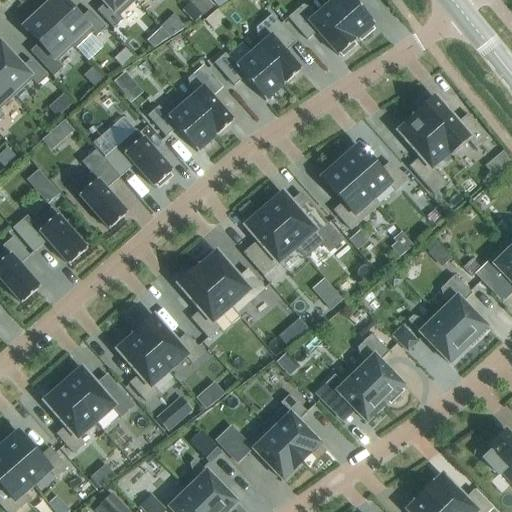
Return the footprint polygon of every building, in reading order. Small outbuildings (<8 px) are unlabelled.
[(61,0),(54,0),(41,12),(73,47),(73,48),(75,50),(92,34),(96,38),(105,29),(89,11),(80,20),(61,0)] [(101,0),(105,4),(96,12),(113,30),(122,21),(119,17),(136,1),(134,0),(101,0)] [(205,0),(195,0),(192,4),(203,16),(212,8),(205,0)] [(351,0),(334,0),(326,7),(355,41),(358,39),(361,42),(374,31),(371,28),(374,26),(351,0)] [(190,4),(183,11),(194,23),(201,16),(190,4)] [(288,19),(307,42),(317,33),(338,57),(340,55),(342,58),(355,46),(353,44),(355,41),(326,7),(316,16),(310,10),(303,6),(288,19)] [(56,63),(73,48),(73,47),(41,12),(24,29),(56,63)] [(253,53),(283,87),(301,71),(280,47),(291,38),(271,15),(255,29),(257,37),(263,44),(253,53)] [(178,17),(151,43),(161,52),(187,27),(178,17)] [(0,80),(15,97),(32,81),(37,87),(47,78),(30,61),(21,69),(0,46),(0,80)] [(253,53),(236,67),(225,55),(214,65),(233,87),(244,78),(264,102),(283,87),(253,53)] [(215,138),(233,122),(212,98),(223,88),(203,66),(193,76),(187,81),(190,89),(195,95),(186,103),(185,104),(215,138)] [(123,76),(113,85),(120,92),(130,84),(123,76)] [(0,113),(0,110),(15,97),(0,80),(0,121),(4,118),(0,113)] [(62,95),(56,100),(65,110),(71,104),(62,95)] [(196,154),(215,138),(185,104),(186,103),(181,98),(163,113),(158,108),(147,117),(166,140),(177,131),(196,154)] [(448,153),(451,157),(469,142),(475,149),(487,138),(468,116),(456,126),(434,100),(416,116),(448,153)] [(430,169),(448,153),(416,116),(415,117),(416,118),(411,122),(411,121),(398,132),(430,169)] [(62,123),(54,130),(63,140),(71,133),(62,123)] [(103,160),(120,178),(133,166),(153,189),(156,186),(158,189),(172,178),(169,175),(172,172),(136,131),(117,148),(103,160)] [(340,164),(371,200),(372,199),(388,185),(395,192),(406,183),(389,164),(379,172),(358,148),(340,164)] [(106,190),(120,178),(103,160),(96,151),(81,164),(90,174),(72,190),(108,231),(127,214),(106,190)] [(378,206),(372,199),(371,200),(340,164),(322,180),(343,204),(333,212),(350,231),(378,206)] [(52,189),(41,199),(47,205),(58,196),(52,189)] [(264,212),(295,247),(294,248),(298,252),(316,235),(327,225),(312,208),(301,218),(282,196),(264,212)] [(33,224),(27,217),(12,230),(33,254),(47,243),(68,267),(86,250),(51,209),(33,224)] [(278,263),(294,248),(295,247),(264,212),(258,217),(255,214),(243,224),(258,242),(244,255),(263,277),(279,264),(278,263)] [(511,230),(503,239),(511,248),(511,230)] [(2,248),(4,250),(0,253),(0,281),(21,305),(39,289),(20,266),(30,257),(13,238),(2,248)] [(511,285),(511,248),(493,266),(511,285)] [(198,271),(229,307),(246,292),(253,299),(264,290),(247,271),(237,280),(213,252),(201,263),(204,266),(198,270),(198,271)] [(497,282),(483,267),(474,275),(488,290),(497,282)] [(198,270),(198,269),(194,272),(192,269),(180,280),(182,283),(179,286),(201,311),(191,320),(208,339),(219,329),(212,322),(229,307),(198,271),(198,270)] [(467,347),(486,328),(462,304),(472,295),(454,277),(440,291),(442,299),(449,305),(438,316),(467,347)] [(333,290),(320,300),(330,311),(342,301),(333,290)] [(438,316),(427,326),(421,320),(412,317),(407,322),(449,365),(467,347),(438,316)] [(135,336),(136,335),(167,371),(185,356),(191,364),(202,354),(185,335),(175,344),(153,319),(135,335),(135,336)] [(281,338),(291,350),(312,333),(303,321),(281,338)] [(401,329),(391,338),(406,353),(416,344),(401,329)] [(118,351),(139,376),(129,384),(146,403),(157,394),(150,386),(167,371),(136,335),(135,336),(130,341),(130,340),(117,351),(118,351)] [(359,358),(366,364),(354,374),(384,405),(387,403),(390,405),(403,393),(400,390),(403,387),(379,363),(389,354),(371,336),(357,350),(359,358)] [(63,387),(94,423),(111,408),(121,419),(134,407),(106,376),(106,377),(107,378),(107,377),(114,385),(102,395),(95,386),(79,368),(66,379),(69,382),(63,387)] [(327,411),(340,398),(366,424),(384,405),(354,374),(351,371),(338,384),(333,378),(314,397),(327,411)] [(208,412),(227,397),(218,386),(199,401),(208,412)] [(77,438),(94,423),(63,387),(45,403),(66,427),(56,436),(73,455),(84,445),(77,438)] [(268,429),(301,463),(320,445),(296,421),(305,412),(288,394),(278,403),(283,408),(264,426),(268,429)] [(171,412),(159,423),(168,433),(180,422),(171,412)] [(282,482),(301,463),(268,429),(249,447),(282,482)] [(511,484),(511,439),(505,432),(483,453),(487,457),(483,460),(498,476),(501,473),(511,484)] [(0,450),(31,486),(49,471),(55,478),(66,469),(49,450),(39,458),(18,434),(0,450)] [(236,436),(220,451),(235,466),(250,451),(236,436)] [(219,454),(210,445),(199,457),(208,465),(219,454)] [(0,506),(5,511),(16,511),(30,501),(23,493),(31,486),(0,450),(0,449),(0,506)] [(207,511),(226,511),(236,503),(194,460),(189,465),(192,473),(198,480),(187,490),(207,511)] [(432,486),(424,494),(441,511),(488,511),(491,510),(474,492),(464,501),(442,478),(433,487),(432,486)] [(207,511),(187,490),(184,487),(165,505),(171,511),(207,511)] [(416,503),(408,511),(441,511),(424,494),(416,502),(416,503)] [(100,508),(104,511),(126,511),(111,496),(100,508)]
